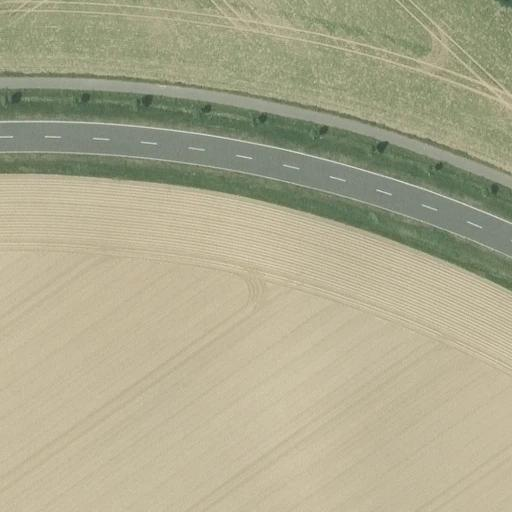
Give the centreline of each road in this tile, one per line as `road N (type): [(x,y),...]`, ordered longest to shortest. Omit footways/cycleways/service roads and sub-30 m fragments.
road 1 (secondary): [(0,136),(104,139),(241,160),(354,186),(511,245)]
road 2 (track): [(511,182),(327,116),(114,83),(0,86)]
